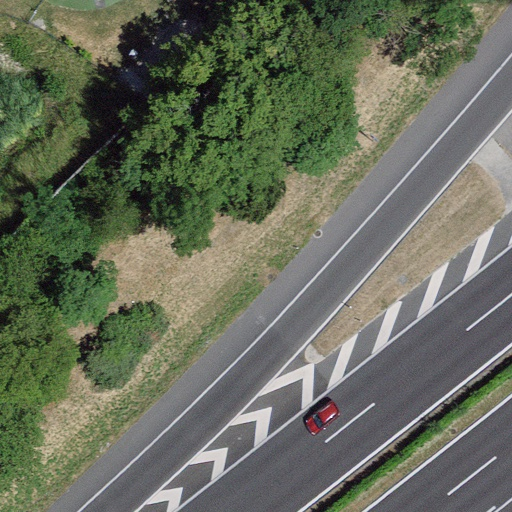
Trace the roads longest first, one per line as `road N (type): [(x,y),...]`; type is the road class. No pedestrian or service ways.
road 1 (motorway): [(511,82),(250,372),(104,511)]
road 2 (motorway): [(511,292),(234,511)]
